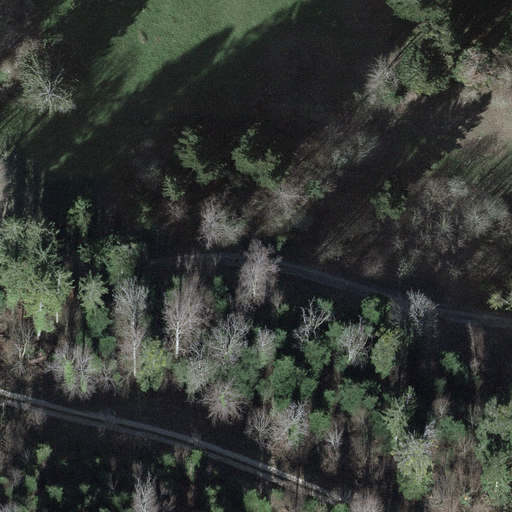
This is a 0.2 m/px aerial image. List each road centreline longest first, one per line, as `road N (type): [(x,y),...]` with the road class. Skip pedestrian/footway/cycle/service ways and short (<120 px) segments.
road 1 (track): [(0,246),(72,260),(240,264),(338,278),(432,309),(511,320)]
road 2 (track): [(0,398),(167,433),(372,511)]
